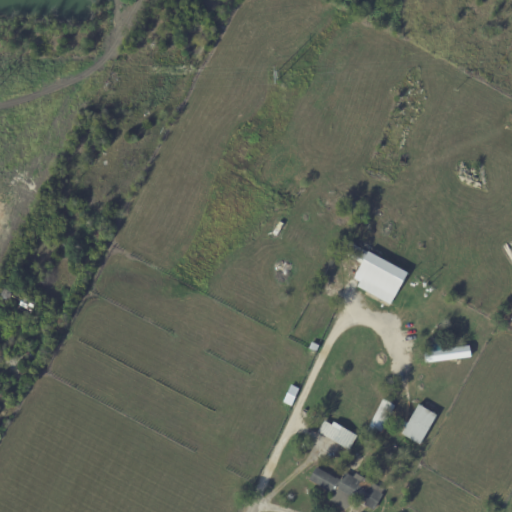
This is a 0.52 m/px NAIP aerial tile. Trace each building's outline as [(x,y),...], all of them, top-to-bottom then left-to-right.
[(358,204),(353,214),(347,211),(352,201),(358,204)] [(372,212),(367,221),(360,218),(365,208),(372,212)] [(100,231),(105,237),(100,241),(95,235),(100,231)] [(391,304),(359,286),(363,278),(358,275),(363,265),(351,258),(357,246),(370,253),(371,252),(410,274),(398,296),(396,295),(391,304)] [(4,295),(8,288),(9,289),(10,287),(14,289),(13,290),(15,291),(14,293),(16,294),(14,299),(12,298),(12,299),(9,298),(8,300),(4,298),(5,296),(4,295)] [(32,300),(40,303),(37,309),(31,306),(30,309),(23,306),(26,298),(28,298),(29,297),(32,298),(32,300)] [(315,343),(322,346),(320,353),(312,349),(315,343)] [(446,350),(471,347),(472,357),(427,364),(425,353),(432,352),(432,346),(441,344),(442,351),(446,350)] [(320,356),(313,363),(305,356),(312,349),(320,356)] [(297,399),(293,407),(285,403),(289,395),(297,399)] [(392,404),(373,440),(366,436),(385,401),(392,404)] [(400,434),(419,445),(436,415),(418,405),(407,424),(406,424),(400,434)] [(339,443),(321,432),(328,418),(357,435),(349,449),(339,443)] [(278,444),(279,444),(275,453),(267,449),(271,440),(278,444)] [(357,475),(386,492),(375,511),(365,507),(367,504),(359,499),(351,511),(349,511),(331,501),(335,495),(311,481),(317,469),(337,480),(338,479),(343,481),(347,474),(355,479),(357,475)]
